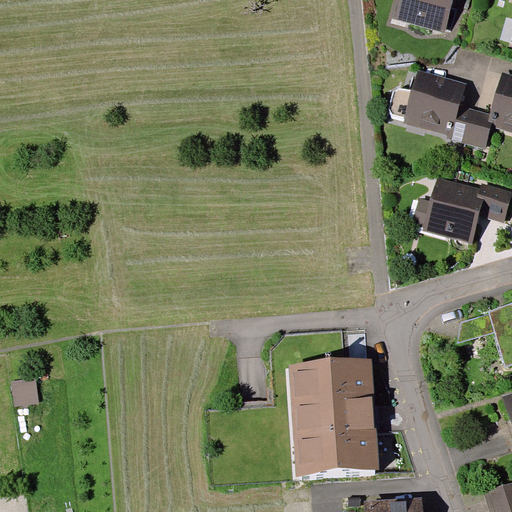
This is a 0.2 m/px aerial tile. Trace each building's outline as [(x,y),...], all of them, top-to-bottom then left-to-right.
[(462,0),(403,0),(398,21),(452,36),(462,0)] [(468,89),(420,77),(405,129),(483,150),(488,130),(461,115),(468,89)] [(511,79),(503,77),(488,130),(511,136),(511,79)] [(492,194),(440,181),(425,237),(477,250),(492,194)] [(511,312),(489,319),(506,376),(511,374),(511,312)] [(363,357),(287,361),(291,470),(368,467),(363,357)] [(36,379),(11,382),(14,409),(39,407),(36,379)] [(511,403),(503,406),(511,433),(511,403)]
